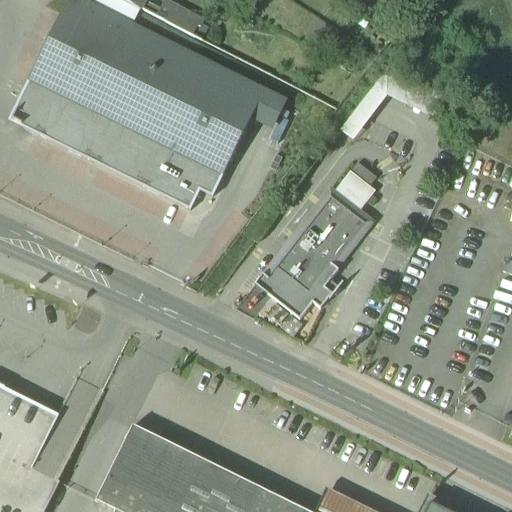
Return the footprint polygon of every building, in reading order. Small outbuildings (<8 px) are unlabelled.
[(118,21),(96,11),(96,10),(94,9),(94,10),(74,0),(69,0),(62,16),(61,16),(60,18),(61,18),(28,85),(27,85),(26,87),(28,88),(45,96),(52,100),(43,117),(67,128),(67,129),(73,132),(74,132),(80,135),(79,136),(81,137),(82,136),(92,141),(91,142),(93,142),(115,152),(114,153),(116,154),(116,153),(138,164),(139,165),(140,164),(140,163),(148,147),(168,157),(170,158),(193,169),(193,170),(195,171),(195,170),(218,182),(220,183),(221,181),(220,181),(231,160),(232,159),(232,158),(242,137),(243,136),(254,114),(274,124),(275,125),(276,124),(276,123),(285,106),(286,104),(284,103),(284,104),(262,93),(262,92),(260,91),(260,92),(238,81),(238,80),(237,80),(236,80),(214,69),(215,69),(213,68),(191,57),(189,56),(189,57),(167,46),(167,45),(165,44),(165,45),(143,34),(142,33),(141,33),(119,22),(120,22),(118,21)] [(145,0),(117,0),(139,12),(145,0)] [(187,19),(165,8),(159,20),(180,31),(187,19)] [(389,42),(377,31),(372,36),(384,47),(389,42)] [(32,45),(17,77),(28,83),(44,51),(32,45)] [(45,96),(28,88),(26,92),(43,101),(45,96)] [(376,180),(357,165),(350,174),(369,189),(376,180)] [(350,174),(334,194),(359,213),(374,194),(369,189),(350,174)] [(334,194),(326,204),(324,202),(317,211),(319,213),(300,238),(297,236),(291,244),(294,246),(292,249),(287,245),(254,287),(299,322),(312,306),(320,312),(332,297),(324,291),(338,273),(332,268),(369,221),(359,213),(334,194)] [(0,511),(42,511),(112,367),(91,356),(59,419),(0,389),(0,394),(36,412),(22,441),(0,482),(0,511)] [(0,482),(22,441),(36,412),(0,394),(0,482)] [(444,511),(430,505),(427,511),(302,511),(133,428),(96,504),(112,511),(444,511)]
